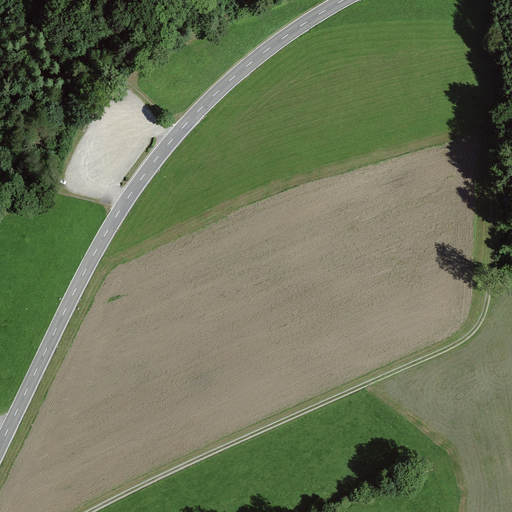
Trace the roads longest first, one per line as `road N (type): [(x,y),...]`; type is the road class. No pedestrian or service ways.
road 1 (track): [(93,511),(455,347),(489,293),(498,130)]
road 2 (secondary): [(347,0),(243,70),(173,139),(120,211),(0,450)]
